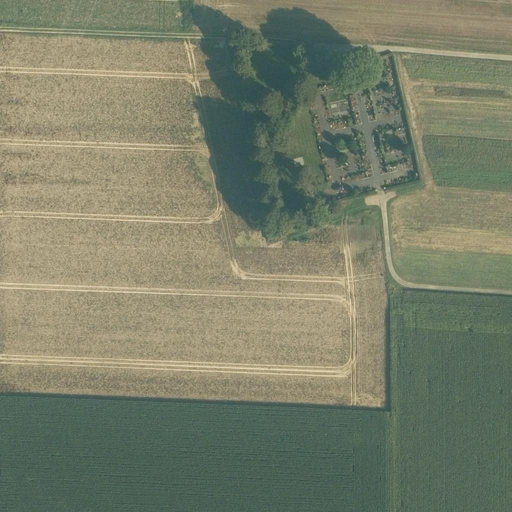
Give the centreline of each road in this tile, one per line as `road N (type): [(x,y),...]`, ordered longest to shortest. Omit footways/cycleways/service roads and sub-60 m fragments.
road 1 (track): [(313,43),(0,28)]
road 2 (unclassified): [(511,58),(313,43)]
road 3 (track): [(511,294),(422,287),(395,277),(382,201)]
